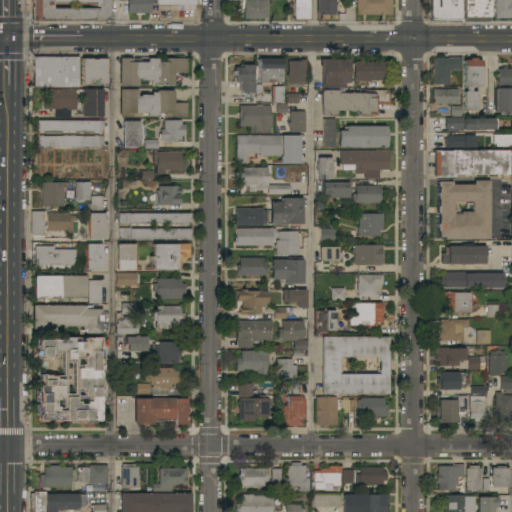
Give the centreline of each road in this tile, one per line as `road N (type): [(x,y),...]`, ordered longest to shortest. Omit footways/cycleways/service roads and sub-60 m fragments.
road 1 (residential): [(209,511),(211,0)]
road 2 (residential): [(412,0),(412,511)]
road 3 (tertiary): [(7,39),(511,39)]
road 4 (residential): [(8,447),(511,446)]
road 5 (secondary): [(8,447),(8,86)]
